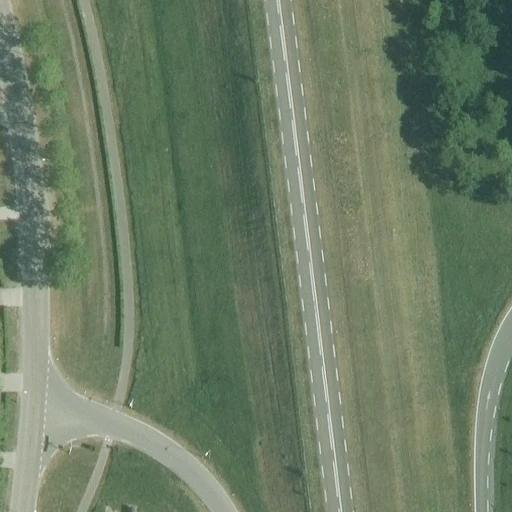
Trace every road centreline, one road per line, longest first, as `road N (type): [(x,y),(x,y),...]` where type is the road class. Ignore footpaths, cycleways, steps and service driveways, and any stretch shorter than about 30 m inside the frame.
road 1 (tertiary): [(277,0),(339,511)]
road 2 (tertiary): [(33,415),(33,267),(22,137),(0,25)]
road 3 (secondary): [(33,415),(111,426),(156,447),(225,511)]
road 4 (secondary): [(484,511),(486,412),(511,331)]
